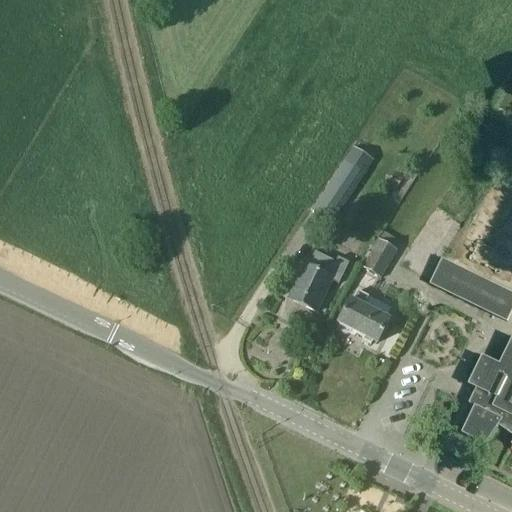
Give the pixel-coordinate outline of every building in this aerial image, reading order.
[(344,163),(311,213),(331,226),(364,177),(344,163)] [(395,253),(377,242),(362,270),(380,280),(395,253)] [(338,259),(335,265),(314,255),(307,269),(304,268),(287,300),(315,314),(332,281),(340,285),(350,265),(338,259)] [(430,285),(439,289),(507,322),(511,312),(511,293),(451,264),(442,260),(430,285)] [(391,312),(367,299),(357,294),(351,304),(349,303),(338,325),(360,337),(359,340),(370,346),(372,343),(376,345),(387,323),(385,322),(391,312)] [(511,342),(501,365),(483,356),(470,385),(484,392),(463,434),(486,445),(499,426),(511,435),(511,342)]
